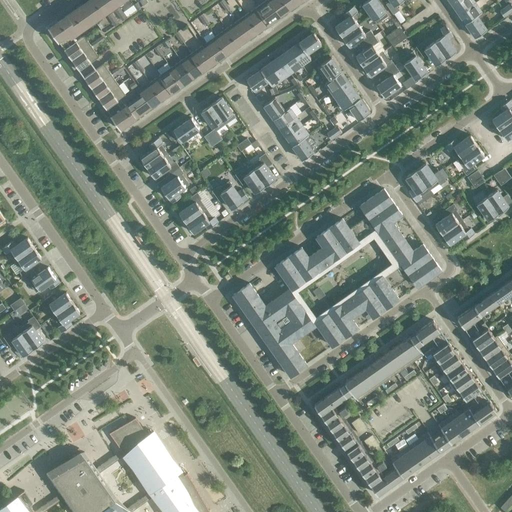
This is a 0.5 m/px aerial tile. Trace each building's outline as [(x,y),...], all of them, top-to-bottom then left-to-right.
[(111,8),(105,0),(89,0),(83,4),(94,20),(111,8)] [(105,0),(111,8),(122,0),(105,0)] [(268,0),(266,0),(257,7),(269,23),(279,16),(270,3),(268,0)] [(273,0),(270,3),(279,16),(289,9),(283,0),(273,0)] [(283,0),(289,9),(301,0),(283,0)] [(376,0),(367,0),(363,3),(377,23),(388,16),(376,0)] [(402,0),(391,0),(392,0),(387,4),(393,14),(399,10),(395,5),(402,0)] [(475,3),(473,0),(460,0),(454,5),(460,14),(475,3)] [(482,12),(475,3),(460,14),(466,22),(477,15),(482,12)] [(94,20),(83,4),(67,16),(78,32),(94,20)] [(357,12),(353,6),(344,13),(347,18),(336,27),(342,36),(359,25),(352,15),(357,12)] [(269,23),(257,7),(247,14),(258,31),(269,23)] [(258,31),(247,14),(237,21),(248,38),(258,31)] [(477,15),(466,22),(476,37),(487,29),(477,15)] [(78,32),(67,16),(50,28),(49,28),(58,40),(69,32),(72,36),(72,35),(78,32)] [(248,38),(237,21),(226,29),(238,45),(248,38)] [(366,34),(359,25),(342,36),(349,46),(361,38),(364,43),(374,36),(371,31),(366,34)] [(453,35),(446,26),(440,30),(442,31),(432,38),(434,41),(435,41),(446,57),(456,51),(448,39),(453,35)] [(238,45),(226,29),(216,36),(228,52),(238,45)] [(69,32),(58,40),(65,50),(76,41),(72,35),(72,36),(69,32)] [(321,43),(314,32),(300,42),(307,53),(308,53),(321,43)] [(395,37),(391,32),(386,36),(390,41),(395,37)] [(84,35),(76,41),(65,50),(72,60),(92,46),(84,35)] [(228,52),(216,36),(205,43),(207,47),(204,49),(202,46),(191,53),(203,70),(228,52)] [(378,41),(374,36),(364,43),(368,48),(356,56),(363,66),(380,54),(379,54),(373,45),(378,41)] [(399,43),(395,37),(390,41),(394,46),(399,43)] [(446,57),(435,41),(434,41),(425,48),(422,43),(417,46),(423,56),(429,53),(437,64),(446,57)] [(307,53),(300,42),(291,49),(302,64),(311,58),(308,53),(307,53)] [(99,57),(92,46),(72,60),(82,74),(92,88),(112,74),(104,64),(96,69),(94,66),(91,62),(99,57)] [(302,64),(291,49),(282,55),(293,70),(302,64)] [(390,61),(383,51),(379,54),(380,54),(363,66),(370,75),(382,67),(385,72),(395,65),(391,60),(390,61)] [(402,59),(405,62),(416,79),(427,71),(413,51),(402,59)] [(203,70),(191,53),(181,60),(193,77),(203,70)] [(290,72),(279,57),(270,63),(281,79),(290,72)] [(341,71),(331,57),(321,64),(330,78),(331,79),(341,71)] [(193,77),(181,60),(171,68),(182,84),(193,77)] [(281,79),(270,63),(261,69),(269,80),(268,80),(272,85),(281,79)] [(399,71),(395,65),(385,72),(389,77),(377,85),(385,96),(401,85),(394,74),(399,71)] [(182,84),(171,68),(161,75),(172,91),(182,84)] [(269,80),(261,69),(247,79),(254,90),(268,80),(269,80)] [(347,80),(341,71),(331,79),(330,78),(325,82),(332,91),(347,80)] [(119,85),(112,74),(92,88),(99,99),(119,85)] [(172,91),(161,75),(150,82),(152,86),(153,85),(162,99),(172,91)] [(403,83),(407,89),(418,81),(414,76),(403,83)] [(354,89),(347,80),(332,91),(338,100),(354,89)] [(126,95),(119,85),(99,99),(106,109),(117,101),(117,102),(126,95)] [(153,85),(152,86),(142,93),(143,95),(143,94),(152,106),(162,99),(153,85)] [(360,98),(354,89),(338,100),(345,109),(349,105),(360,98)] [(143,94),(143,95),(127,106),(135,117),(152,106),(143,94)] [(222,97),(212,104),(226,124),(236,117),(222,97)] [(285,110),(275,97),(264,104),(274,118),(285,111),(285,110)] [(370,112),(360,98),(349,105),(345,109),(347,113),(352,109),(359,119),(370,112)] [(511,101),(510,99),(501,106),(504,111),(493,119),(499,129),(511,120),(511,101)] [(117,101),(106,109),(120,128),(121,128),(130,121),(122,109),(123,109),(117,102),(117,101)] [(226,124),(212,104),(202,111),(215,129),(216,131),(216,130),(226,124)] [(135,117),(127,106),(123,109),(122,109),(130,121),(135,117)] [(290,107),(285,110),(285,111),(274,118),(280,127),(296,116),(290,107)] [(302,125),(296,116),(280,127),(287,136),(302,125)] [(334,117),(330,120),(334,125),(338,122),(334,117)] [(192,118),(172,132),(180,142),(200,128),(192,118)] [(511,120),(499,129),(506,139),(511,134),(511,120)] [(309,134),(302,125),(287,136),(293,145),(304,137),(304,138),(309,134)] [(216,131),(215,129),(210,132),(217,142),(222,139),(216,130),(216,131)] [(217,142),(210,132),(205,136),(212,146),(217,142)] [(471,135),(470,135),(459,143),(455,138),(446,145),(450,151),(451,150),(457,159),(477,145),(471,135)] [(163,143),(159,137),(149,144),(152,150),(141,158),(148,167),(164,156),(168,154),(161,144),(163,143)] [(304,137),(293,145),(303,159),(314,151),(304,138),(304,137)] [(247,138),(237,145),(241,150),(251,143),(247,138)] [(484,154),(477,145),(457,159),(464,168),(463,169),(466,175),(476,168),(473,163),(484,154)] [(260,157),(261,158),(252,165),(266,185),(275,178),(267,167),(272,163),(265,153),(260,157)] [(171,165),(164,156),(148,167),(155,177),(166,169),(170,174),(179,167),(176,162),(171,165)] [(426,163),(416,170),(430,189),(440,183),(441,184),(446,180),(439,171),(434,174),(426,163)] [(266,185),(252,165),(242,172),(241,170),(236,174),(243,184),(248,180),(256,192),(266,185)] [(183,172),(179,167),(170,174),(173,179),(162,187),(173,203),(181,197),(177,192),(189,184),(182,173),(183,172)] [(430,189),(416,170),(406,176),(414,188),(409,192),(416,201),(422,197),(421,196),(430,189)] [(468,177),(472,182),(481,175),(478,170),(468,177)] [(499,171),(494,175),(501,185),(506,181),(499,171)] [(485,180),(481,175),(472,182),(475,187),(485,180)] [(229,181),(219,188),(218,187),(213,191),(219,200),(225,197),(233,208),(248,197),(243,189),(238,193),(229,181)] [(195,185),(190,189),(194,195),(197,193),(199,191),(195,185)] [(361,205),(418,286),(441,269),(423,244),(413,251),(392,221),(402,214),(384,188),(361,205)] [(497,189),(487,196),(499,213),(509,206),(497,189)] [(201,198),(197,193),(194,195),(188,199),(191,205),(180,213),(186,222),(203,211),(203,210),(196,201),(201,198)] [(499,213),(487,196),(477,203),(489,219),(499,213)] [(447,216),(436,224),(443,234),(463,220),(456,210),(457,209),(454,204),(444,211),(447,216)] [(213,218),(206,208),(203,210),(203,211),(186,222),(193,232),(205,224),(208,229),(218,222),(214,216),(213,218)] [(302,247),(276,265),(293,289),(373,232),(363,219),(350,228),(343,218),(317,236),(324,246),(309,257),(302,247)] [(469,229),(463,220),(443,234),(449,243),(461,235),(465,240),(474,233),(470,228),(469,229)] [(16,246),(13,240),(3,247),(7,253),(8,252),(15,261),(35,247),(28,237),(16,246)] [(42,257),(35,247),(15,261),(21,271),(20,272),(24,277),(33,270),(30,265),(42,257)] [(396,266),(316,322),(333,345),(358,327),(351,317),(366,307),(373,317),(399,299),(392,289),(406,279),(396,266)] [(37,275),(33,270),(24,277),(27,282),(29,281),(36,292),(48,283),(51,288),(60,283),(49,267),(37,275)] [(511,293),(511,288),(508,282),(491,294),(498,303),(511,293)] [(250,283),(234,294),(261,332),(264,330),(268,335),(264,337),(291,375),(307,364),(291,342),(316,325),(290,288),(265,305),(250,283)] [(47,306),(53,316),(73,302),(66,292),(55,300),(51,295),(41,302),(45,307),(47,306)] [(498,303),(491,294),(475,305),(481,315),(498,303)] [(11,305),(15,310),(24,303),(21,298),(11,305)] [(80,312),(73,302),(53,316),(60,325),(58,326),(62,332),(72,325),(68,320),(80,312)] [(481,315),(475,305),(470,308),(477,318),(481,315)] [(477,318),(470,308),(457,317),(473,339),(482,332),(474,320),(477,318)] [(30,321),(20,328),(34,348),(44,341),(36,330),(41,326),(34,316),(28,320),(30,321)] [(449,342),(433,320),(421,329),(427,339),(431,336),(439,348),(439,349),(449,342)] [(50,328),(46,323),(41,326),(45,331),(50,328)] [(34,348),(20,328),(10,335),(9,333),(4,337),(11,347),(16,343),(24,355),(34,348)] [(485,330),(482,332),(473,339),(479,348),(495,337),(494,337),(488,328),(485,330)] [(427,339),(421,329),(416,333),(423,342),(427,339)] [(497,335),(494,337),(495,337),(479,348),(486,358),(504,345),(497,335)] [(424,354),(411,336),(401,343),(414,361),(424,354)] [(455,351),(449,342),(439,349),(439,348),(436,350),(433,352),(439,362),(440,362),(455,351)] [(414,361),(401,343),(392,349),(405,368),(414,361)] [(511,354),(504,345),(486,358),(492,367),(508,356),(511,354)] [(405,368),(392,349),(383,356),(395,374),(405,368)] [(462,360),(455,351),(440,362),(439,362),(436,364),(443,374),(462,360)] [(395,374),(383,356),(373,362),(386,381),(395,374)] [(508,356),(492,367),(499,376),(508,370),(509,370),(511,367),(511,361),(508,356)] [(468,370),(462,360),(443,374),(450,383),(468,370)] [(386,381),(373,362),(364,369),(377,387),(386,381)] [(377,387),(364,369),(355,376),(367,394),(377,387)] [(475,379),(468,370),(450,383),(457,393),(460,390),(459,390),(475,379)] [(508,370),(499,376),(511,394),(511,374),(509,370),(508,370)] [(367,394),(355,376),(345,382),(358,401),(367,394)] [(482,388),(475,379),(459,390),(460,390),(466,400),(472,395),(482,388)] [(347,396),(340,386),(314,404),(321,413),(332,405),(332,406),(335,404),(347,396)] [(497,410),(482,388),(472,395),(480,407),(477,409),(484,419),(497,410)] [(339,410),(335,404),(332,406),(332,405),(321,413),(333,430),(345,447),(359,438),(343,415),(348,411),(345,406),(339,410)] [(469,407),(460,414),(470,429),(480,422),(473,413),(473,412),(470,407),(469,407)] [(484,419),(477,409),(476,410),(473,412),(473,413),(480,422),(484,419)] [(458,410),(448,417),(461,435),(470,429),(460,414),(458,410)] [(461,435),(448,417),(438,424),(444,433),(451,442),(461,435)] [(208,511),(210,511),(187,473),(184,475),(153,431),(148,435),(136,418),(110,432),(122,450),(96,468),(84,452),(82,453),(78,448),(69,455),(72,459),(47,473),(61,493),(35,511),(21,492),(15,497),(11,492),(0,500),(0,511),(208,511)] [(434,440),(428,431),(418,438),(431,456),(451,442),(444,433),(434,440)] [(431,456),(418,438),(409,445),(422,463),(431,456)] [(377,464),(361,441),(347,451),(371,485),(382,477),(385,475),(381,469),(387,465),(383,460),(377,464)] [(422,463),(409,445),(400,451),(412,470),(422,463)] [(412,470),(400,451),(390,458),(396,467),(396,466),(403,476),(412,470)] [(396,466),(396,467),(385,475),(382,477),(371,485),(378,494),(403,476),(396,466)] [(504,503),(501,507),(505,511),(509,507),(504,503)]
